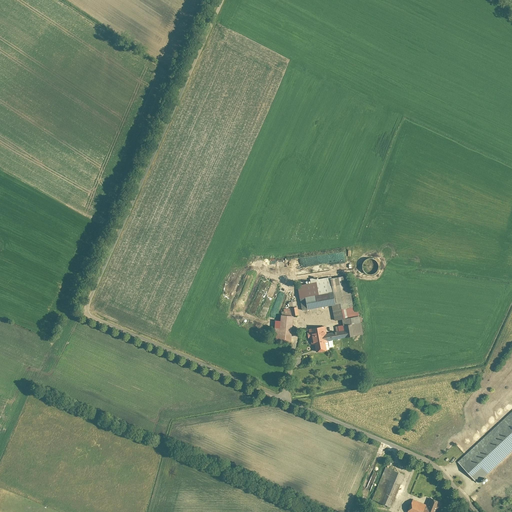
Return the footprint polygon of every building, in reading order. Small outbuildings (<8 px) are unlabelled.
[(305,299),(307,311),(331,307),(333,322),(342,321),(344,330),(325,333),(325,328),(308,330),(311,353),(325,351),(324,342),(364,336),(362,324),(359,325),(357,312),(353,313),(347,276),(331,278),(331,277),(305,280),(306,285),(297,286),(299,300),(305,299)] [(270,343),(288,344),(290,319),(278,318),(277,331),(271,330),(270,343)] [(511,449),(511,410),(459,460),(479,481),(511,449)] [(372,502),(390,509),(403,477),(386,469),(372,502)] [(436,511),(440,503),(430,499),(426,509),(410,503),(406,511),(436,511)]
